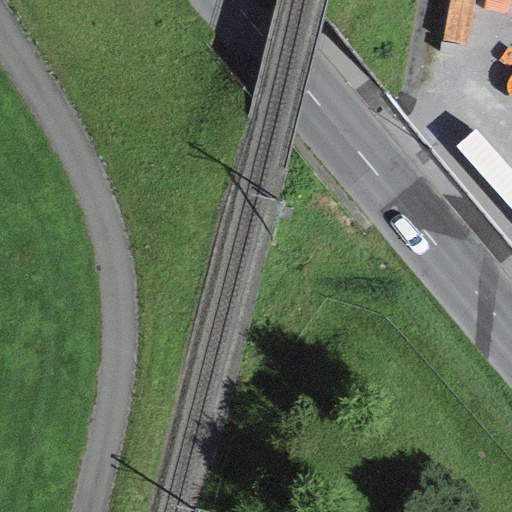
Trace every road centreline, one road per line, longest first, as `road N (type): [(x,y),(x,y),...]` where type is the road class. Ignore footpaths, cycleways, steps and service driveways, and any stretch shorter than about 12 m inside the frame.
road 1 (track): [(0,86),(106,256),(102,401),(77,511)]
road 2 (secondary): [(232,0),(511,334)]
